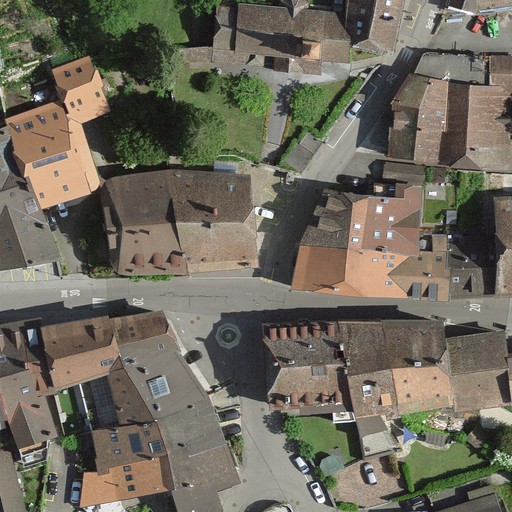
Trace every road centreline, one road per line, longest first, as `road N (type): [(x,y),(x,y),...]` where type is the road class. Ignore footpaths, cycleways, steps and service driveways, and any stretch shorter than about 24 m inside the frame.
road 1 (residential): [(250,298),(283,262),(312,190),(375,110),(433,0)]
road 2 (residential): [(250,298),(506,311)]
road 3 (residential): [(0,299),(192,297)]
